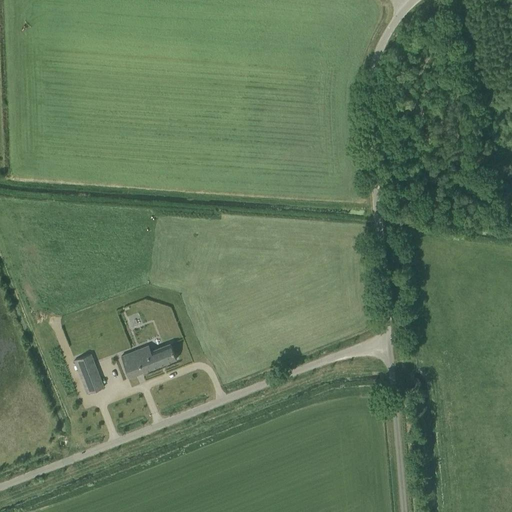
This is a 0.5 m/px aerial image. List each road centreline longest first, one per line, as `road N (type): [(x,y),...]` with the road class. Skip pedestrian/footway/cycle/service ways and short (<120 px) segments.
road 1 (unclassified): [(0,490),(387,341)]
road 2 (unclassified): [(387,341),(369,77),(402,10)]
road 3 (unclassified): [(408,511),(387,341)]
